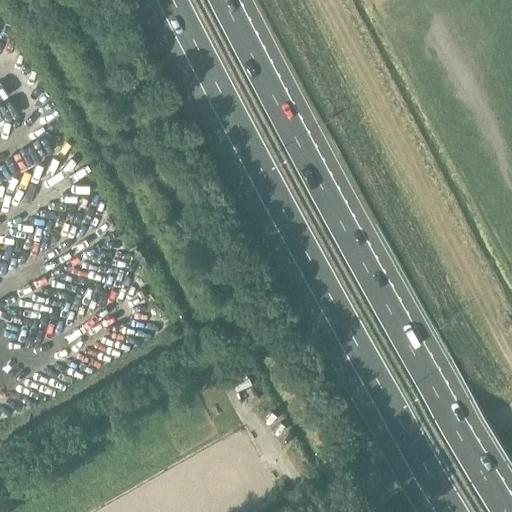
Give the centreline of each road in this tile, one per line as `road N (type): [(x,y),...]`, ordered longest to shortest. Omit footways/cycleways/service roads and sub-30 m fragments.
road 1 (motorway): [(505,511),(224,0)]
road 2 (motorway): [(172,0),(262,179),(450,511)]
road 3 (track): [(325,0),(511,362)]
road 4 (unclassified): [(339,511),(511,415)]
